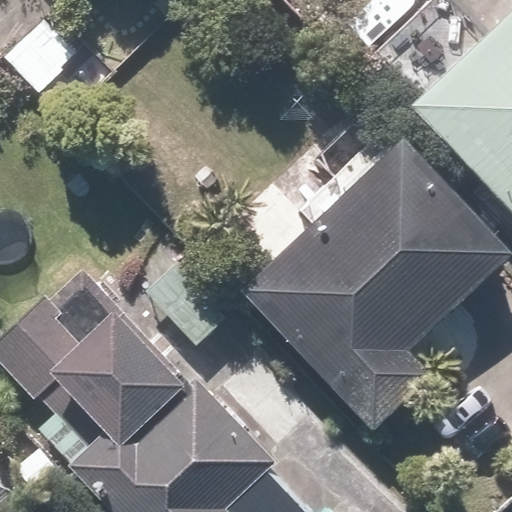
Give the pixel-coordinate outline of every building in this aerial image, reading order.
[(473,27),(446,0),(433,0),(390,43),(422,76),(473,27)] [(511,7),(413,100),(511,204),(511,7)] [(78,53),(45,17),(4,54),(37,90),(78,53)] [(411,347),(511,252),(511,244),(408,134),(246,285),(379,427),(436,373),(411,347)] [(176,257),(144,289),(202,348),(234,316),(176,257)] [(0,346),(88,445),(71,460),(117,511),(230,511),(228,509),(281,461),(201,372),(188,384),(83,267),(0,340),(0,346)]
